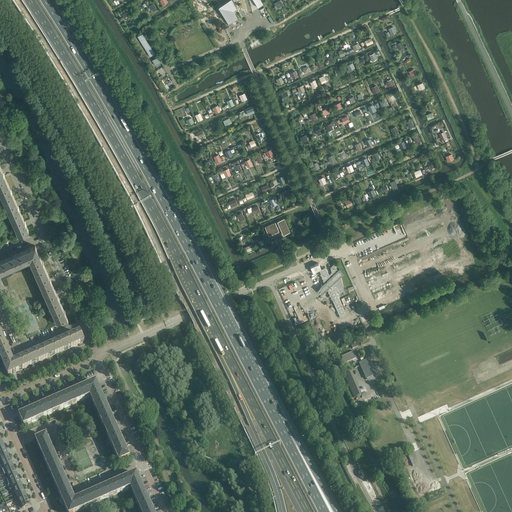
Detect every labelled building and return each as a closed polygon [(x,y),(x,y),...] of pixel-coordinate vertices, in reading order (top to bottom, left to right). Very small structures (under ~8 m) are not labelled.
[(238,19),(233,10),(236,8),(231,0),(228,0),(218,6),(229,24),(238,19)] [(389,28),(391,34),(397,32),(394,26),(389,28)] [(155,53),(143,33),(137,36),(150,57),(155,53)] [(401,53),(406,51),(402,41),(397,43),(401,53)] [(372,61),(378,58),(375,52),(369,54),(372,61)] [(330,62),(336,59),(334,53),(327,56),(330,62)] [(152,59),(155,65),(161,62),(158,57),(152,59)] [(353,62),(347,65),(349,70),(355,68),(353,62)] [(305,73),(311,71),(309,65),(303,68),(305,73)] [(411,76),(417,73),(415,68),(409,70),(411,76)] [(282,76),(276,78),(279,84),(284,82),(282,76)] [(388,87),(394,84),(392,78),(385,81),(388,87)] [(417,84),(419,90),(425,87),(423,82),(417,84)] [(303,84),(297,87),(300,93),(305,91),(303,84)] [(372,87),(374,93),(380,91),(377,85),(372,87)] [(239,95),(242,101),(248,99),(245,92),(239,95)] [(344,102),(345,105),(356,101),(354,96),(348,98),(349,100),(344,102)] [(225,102),(226,105),(228,104),(230,106),(235,104),(232,98),(225,102)] [(213,107),(216,113),(221,111),(219,104),(213,107)] [(322,110),(324,115),(330,113),(328,107),(322,110)] [(198,121),(203,119),(200,112),(195,114),(198,121)] [(312,121),(318,119),(315,112),(310,114),(312,121)] [(342,118),(344,123),(350,121),(348,115),(342,118)] [(192,117),(186,119),(188,125),(194,123),(192,117)] [(203,129),(196,132),(199,137),(205,135),(203,129)] [(214,156),(217,163),(222,160),(219,154),(214,156)] [(261,154),(252,157),(253,160),(256,159),(258,162),(263,160),(261,154)] [(229,168),(223,170),(226,177),(231,174),(229,168)] [(14,198),(11,191),(12,191),(11,189),(10,189),(7,182),(0,185),(0,192),(5,203),(14,198)] [(22,214),(19,208),(19,207),(18,205),(17,205),(14,198),(5,203),(12,219),(22,214)] [(29,231),(26,224),(25,221),(22,214),(12,219),(19,235),(29,231)] [(284,218),(277,222),(265,227),(269,236),(279,231),(281,230),(283,235),(290,232),(284,218)] [(39,254),(37,250),(35,246),(30,248),(27,249),(28,249),(24,250),(28,259),(29,258),(39,254)] [(28,260),(28,259),(24,250),(17,254),(17,253),(14,254),(15,255),(8,258),(12,267),(28,260)] [(47,271),(44,265),(44,264),(43,262),(39,254),(29,258),(37,276),(47,271)] [(0,272),(7,270),(12,267),(8,258),(1,261),(1,260),(0,260),(0,272)] [(472,270),(478,268),(477,261),(470,263),(472,270)] [(340,294),(343,290),(344,290),(343,289),(343,287),(343,285),(343,284),(342,282),(342,281),(341,278),(341,276),(344,273),(339,269),(338,270),(337,268),(336,266),(334,264),(330,267),(331,272),(329,274),(327,272),(328,271),(326,269),(325,267),(319,270),(321,274),(320,275),(322,277),(322,278),(324,280),(323,280),(325,282),(317,290),(322,295),(327,290),(329,291),(328,292),(330,294),(329,295),(331,297),(331,298),(333,300),(341,318),(347,315),(338,295),(339,295),(336,293),(338,291),(340,294)] [(54,288),(51,281),(50,278),(47,271),(37,276),(44,292),(54,288)] [(301,278),(278,288),(295,327),(318,316),(301,278)] [(61,304),(58,297),(58,296),(57,294),(57,295),(54,288),(44,292),(51,308),(61,304)] [(68,320),(65,313),(66,313),(64,311),(61,304),(51,308),(59,324),(68,320)] [(84,342),(80,333),(73,336),(72,335),(70,337),(63,340),(68,350),(84,342)] [(68,350),(63,340),(57,343),(56,343),(54,344),(47,347),(52,357),(68,350)] [(13,362),(10,355),(11,355),(9,353),(6,346),(0,348),(0,358),(4,366),(13,362)] [(36,364),(52,357),(47,347),(40,350),(38,351),(31,354),(24,357),(22,358),(15,361),(15,363),(19,371),(36,364)] [(357,358),(354,352),(342,357),(345,363),(357,358)] [(373,376),(366,360),(359,363),(366,379),(373,376)] [(19,371),(15,363),(14,363),(13,362),(4,366),(8,376),(13,374),(16,373),(19,371)] [(354,377),(352,373),(344,376),(346,381),(354,377)] [(359,390),(354,377),(346,381),(352,393),(359,390)] [(101,392),(96,382),(84,387),(89,398),(90,397),(101,392)] [(89,398),(84,387),(68,394),(72,405),(89,398)] [(361,394),(359,390),(352,393),(354,398),(355,397),(356,397),(361,394)] [(108,408),(101,392),(90,397),(97,413),(108,408)] [(72,405),(68,394),(51,401),(56,412),(72,405)] [(56,412),(51,401),(35,409),(40,419),(56,412)] [(115,425),(108,408),(97,413),(104,429),(115,425)] [(40,419),(35,409),(19,416),(23,426),(40,419)] [(373,425),(383,450),(395,446),(396,449),(403,447),(394,424),(384,428),(382,422),(373,425)] [(122,441),(119,435),(115,425),(104,429),(112,446),(122,441)] [(53,452),(46,435),(35,440),(43,456),(53,452)] [(129,458),(122,441),(112,446),(119,462),(129,458)] [(60,468),(53,452),(43,456),(50,473),(60,468)] [(11,461),(8,456),(0,459),(0,465),(0,466),(11,461)] [(13,466),(11,461),(0,466),(2,471),(13,466)] [(15,471),(13,466),(2,471),(5,476),(15,471)] [(67,484),(60,468),(50,473),(57,489),(67,484)] [(7,480),(17,476),(15,471),(5,476),(7,480)] [(141,484),(136,473),(125,478),(129,489),(130,488),(141,484)] [(19,481),(17,476),(7,480),(9,485),(19,481)] [(129,489),(125,478),(108,486),(113,496),(129,489)] [(11,490),(21,486),(19,481),(9,485),(7,486),(8,486),(10,491),(11,491),(11,490)] [(75,501),(67,484),(57,489),(64,505),(75,501)] [(148,500),(141,484),(130,488),(138,505),(148,500)] [(24,491),(21,486),(11,490),(11,491),(13,495),(24,491)] [(104,500),(106,499),(113,496),(108,486),(89,494),(75,501),(64,505),(67,511),(76,511),(93,505),(97,503),(104,500)] [(26,496),(24,491),(13,495),(15,500),(26,496)] [(28,501),(26,496),(15,500),(18,505),(28,501)] [(153,511),(148,500),(138,505),(140,511),(153,511)] [(30,506),(28,501),(18,505),(20,510),(30,506)]
